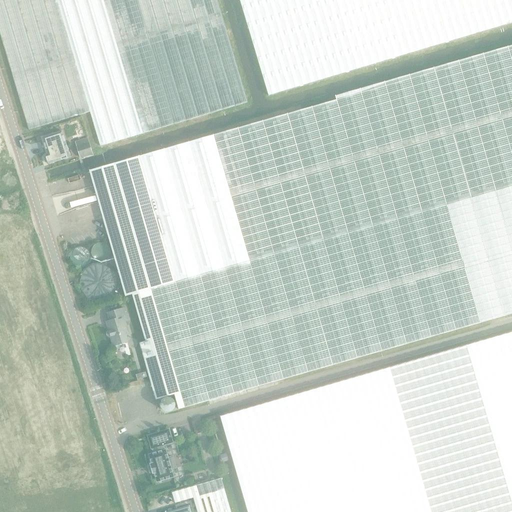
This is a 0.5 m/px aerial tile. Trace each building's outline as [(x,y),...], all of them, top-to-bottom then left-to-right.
[(0,0),(0,33),(11,71),(28,130),(90,112),(100,146),(180,122),(247,102),(225,29),(217,0),(0,0)] [(511,0),(239,0),(268,98),(431,48),(488,31),(511,23),(511,0)] [(511,46),(335,98),(336,102),(141,158),(176,282),(151,289),(185,407),(511,311),(511,46)] [(69,157),(61,131),(42,137),(47,154),(45,155),(43,158),(45,163),(47,164),(69,157)] [(92,154),(88,142),(77,146),(81,158),(92,154)] [(106,167),(89,172),(108,238),(125,296),(131,295),(145,341),(139,343),(155,399),(159,415),(167,412),(166,412),(164,412),(162,411),(161,409),(160,407),(160,405),(160,403),(161,401),(162,400),(163,398),(165,397),(167,397),(169,397),(171,398),(173,399),(174,400),(175,402),(175,403),(176,404),(176,405),(175,407),(175,409),(173,410),(173,411),(185,407),(151,289),(176,282),(141,158),(106,167)] [(102,251),(102,250),(101,247),(99,244),(97,243),(95,242),(93,241),(90,242),(88,243),(87,244),(85,246),(84,249),(84,253),(86,256),(87,257),(89,258),(92,259),(94,259),(96,259),(99,257),(101,254),(102,251)] [(79,256),(79,252),(77,250),(74,248),(71,247),(68,248),(66,249),(65,250),(63,252),(63,255),(63,258),(65,261),(67,263),(70,264),(72,264),(74,263),(77,262),(79,259),(79,256)] [(106,281),(106,277),(105,274),(103,271),(101,268),(98,266),(95,264),(92,263),(88,263),(85,264),(81,265),(79,266),(76,268),(74,271),(73,274),(72,277),(71,281),(72,284),(73,288),(75,291),(77,293),(79,295),(82,297),(86,298),(90,298),(93,298),(96,296),(99,295),(101,293),(103,290),(105,287),(106,284),(106,281)] [(109,331),(107,332),(106,334),(107,336),(108,337),(110,337),(113,346),(127,342),(125,333),(127,332),(124,322),(126,321),(123,308),(107,313),(109,321),(106,322),(109,331)] [(511,511),(511,332),(220,417),(247,511),(511,511)] [(64,367),(14,380),(17,390),(67,377),(64,367)] [(169,430),(148,436),(152,449),(154,453),(149,455),(152,464),(150,464),(153,473),(154,472),(157,482),(173,477),(171,469),(175,467),(172,457),(168,458),(165,450),(163,445),(173,443),(169,430)] [(171,492),(174,503),(193,497),(197,511),(231,511),(221,477),(171,492)]
